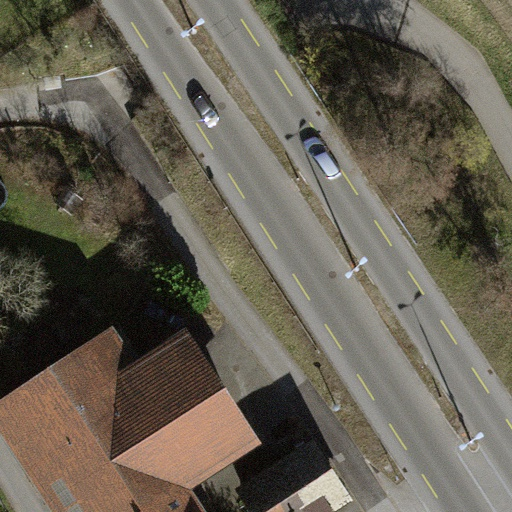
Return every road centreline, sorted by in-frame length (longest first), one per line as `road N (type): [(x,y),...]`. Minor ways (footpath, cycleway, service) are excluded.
road 1 (tertiary): [(127,0),(464,511)]
road 2 (tertiary): [(511,476),(198,0)]
road 3 (track): [(87,98),(381,511)]
road 4 (track): [(0,109),(131,84),(302,0)]
road 5 (track): [(390,0),(479,74),(511,139)]
